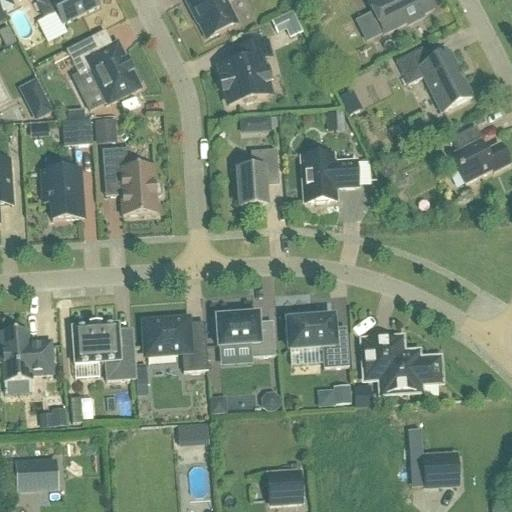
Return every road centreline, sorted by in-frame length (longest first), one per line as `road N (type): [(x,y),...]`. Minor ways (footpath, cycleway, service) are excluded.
road 1 (residential): [(494,343),(376,282),(280,266),(199,271)]
road 2 (residential): [(141,0),(190,114),(199,271)]
road 3 (residential): [(199,271),(0,285)]
